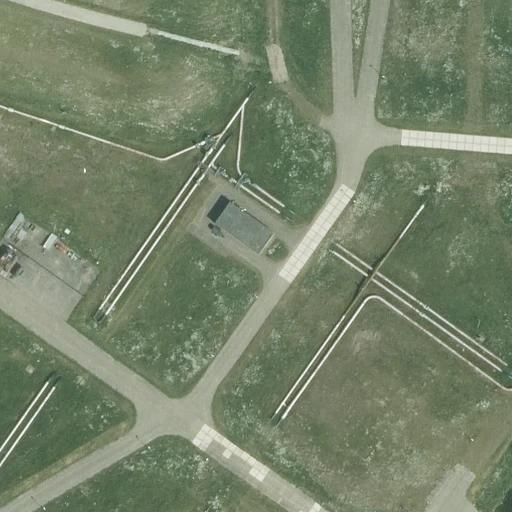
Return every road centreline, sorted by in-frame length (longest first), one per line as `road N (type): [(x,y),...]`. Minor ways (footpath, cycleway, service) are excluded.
road 1 (unclassified): [(356,141),(349,186),(210,389),(174,421)]
road 2 (unclassified): [(0,295),(174,421)]
road 3 (track): [(356,141),(308,113),(280,77),(272,0)]
road 4 (unclassified): [(174,421),(22,511)]
road 5 (unclassified): [(174,421),(304,511)]
road 6 (unclassified): [(356,141),(511,150)]
road 7 (unclassified): [(378,0),(356,141)]
road 8 (unclassified): [(342,0),(356,141)]
